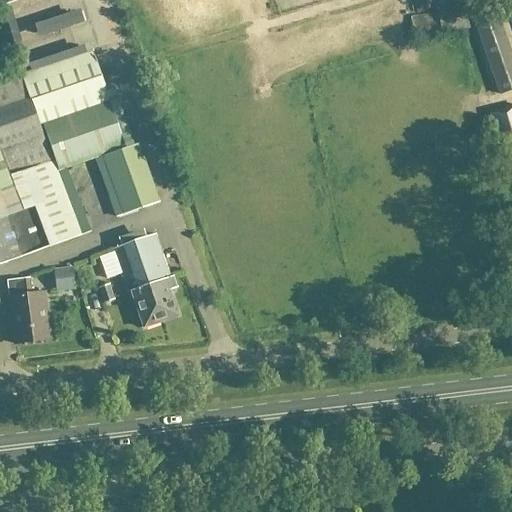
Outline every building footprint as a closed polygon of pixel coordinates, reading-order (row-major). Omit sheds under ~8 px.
[(0,0),(0,8),(23,0),(0,0)] [(460,0),(433,4),(434,13),(406,18),(410,41),(467,30),(461,0),(460,0)] [(511,62),(492,5),(468,14),(497,97),(511,92),(511,62)] [(18,75),(55,174),(101,159),(121,217),(156,205),(136,147),(123,152),(91,54),(20,77),(19,74),(18,75)] [(0,267),(79,239),(55,174),(18,75),(0,81),(0,267)] [(511,145),(511,106),(485,114),(495,150),(511,145)] [(152,237),(131,245),(142,276),(146,278),(155,307),(153,310),(158,325),(176,319),(167,294),(174,291),(170,280),(167,281),(152,237)] [(142,276),(131,245),(110,252),(125,295),(129,294),(141,330),(158,325),(153,310),(155,307),(146,278),(142,276)] [(55,294),(73,291),(70,270),(52,272),(55,294)] [(28,282),(6,285),(12,348),(48,344),(43,297),(30,298),(28,282)] [(107,287),(96,290),(102,307),(112,303),(107,287)]
